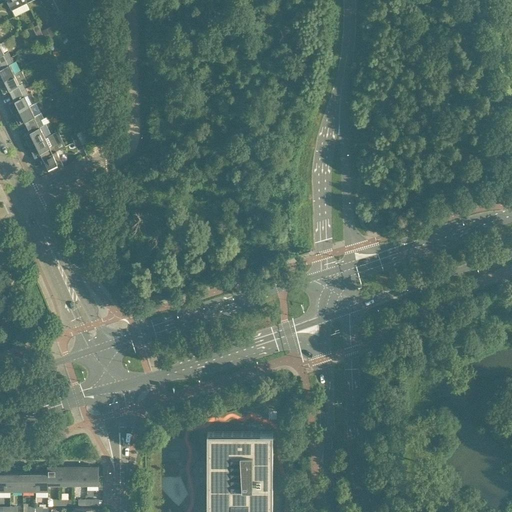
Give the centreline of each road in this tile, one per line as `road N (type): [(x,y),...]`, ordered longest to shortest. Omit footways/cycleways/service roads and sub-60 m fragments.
road 1 (secondary): [(323,274),(107,348)]
road 2 (secondary): [(120,385),(323,317)]
road 3 (primary): [(368,511),(357,471),(349,308)]
road 4 (unclassified): [(344,74),(322,161),(323,274)]
road 5 (primary): [(323,317),(333,511)]
road 6 (unclassified): [(347,268),(344,74)]
road 7 (secondary): [(511,214),(347,268)]
road 8 (secondary): [(349,308),(511,255)]
